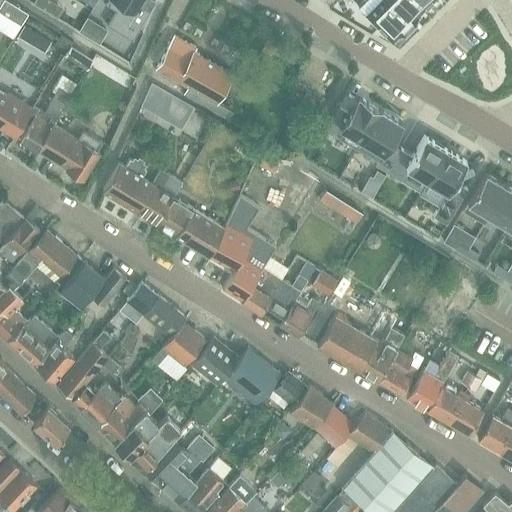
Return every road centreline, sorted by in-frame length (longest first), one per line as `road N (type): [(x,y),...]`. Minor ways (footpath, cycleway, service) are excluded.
road 1 (residential): [(511,478),(0,165)]
road 2 (residential): [(181,511),(0,345)]
road 3 (residential): [(400,77),(272,0)]
road 4 (unclassified): [(104,511),(0,408)]
road 5 (residential): [(504,137),(400,77)]
